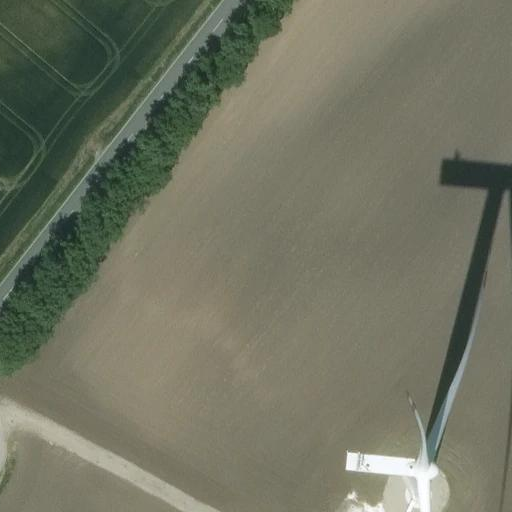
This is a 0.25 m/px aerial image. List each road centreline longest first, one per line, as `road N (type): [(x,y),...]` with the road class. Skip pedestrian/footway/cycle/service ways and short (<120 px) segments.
road 1 (secondary): [(0,305),(238,0)]
road 2 (track): [(0,410),(202,511)]
